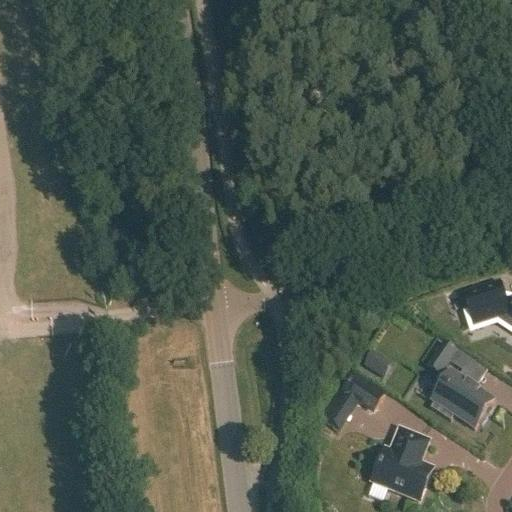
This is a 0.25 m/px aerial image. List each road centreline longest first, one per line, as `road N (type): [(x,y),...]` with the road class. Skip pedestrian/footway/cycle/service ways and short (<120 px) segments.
road 1 (tertiary): [(213,309),(175,0)]
road 2 (residential): [(213,309),(274,300),(511,227)]
road 3 (unknown): [(0,113),(16,320)]
road 4 (tertiary): [(239,511),(213,309)]
